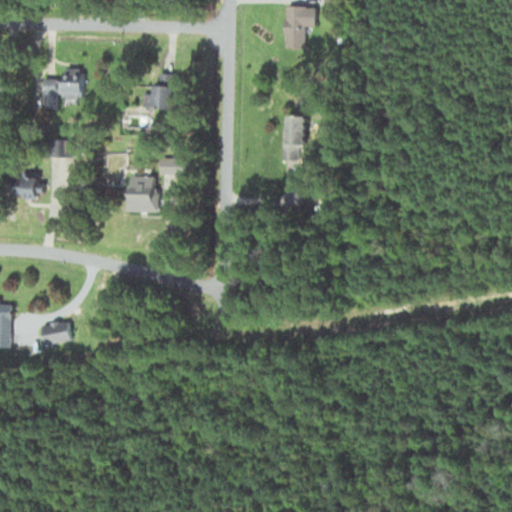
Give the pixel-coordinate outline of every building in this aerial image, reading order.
[(305,25),(316,25),(316,4),(286,5),(286,46),(305,46),(305,25)] [(83,71),(61,71),(61,102),(83,102),(83,71)] [(174,108),(174,84),(150,84),(150,108),(174,108)] [(299,159),(299,147),(306,147),(306,115),(284,115),(284,159),(299,159)] [(124,156),(111,151),(105,167),(119,172),(124,156)] [(130,210),(154,210),(154,174),(130,174),(130,210)] [(0,296),(0,320),(12,321),(12,297),(0,296)] [(42,325),(46,344),(72,339),(68,320),(42,325)]
